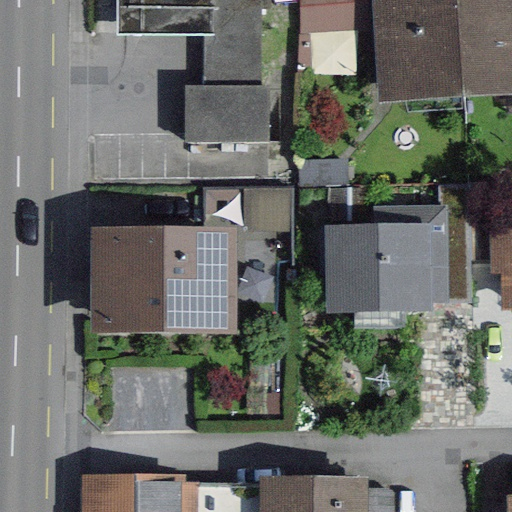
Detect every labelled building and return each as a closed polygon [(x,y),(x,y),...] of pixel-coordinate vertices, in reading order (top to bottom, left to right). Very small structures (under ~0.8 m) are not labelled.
[(260,0),(118,0),(118,35),(205,35),(204,89),(261,89),(260,0)] [(366,0),(300,0),(301,30),(368,26),(366,0)] [(511,5),(458,8),(463,87),(511,83),(511,5)] [(393,91),(463,87),(458,8),(388,13),(393,91)] [(269,143),(269,89),(261,89),(204,89),(188,89),(188,143),(269,143)] [(362,192),(336,192),(336,218),(362,218),(362,192)] [(443,261),(472,261),(471,205),(442,205),(443,261)] [(472,261),(499,260),(498,234),(498,205),(471,205),(472,261)] [(381,235),(338,236),(339,304),(420,303),(420,226),(381,226),(381,235)] [(511,234),(498,234),(499,260),(503,264),(511,263),(511,234)] [(223,240),(106,240),(105,322),(223,323),(223,240)] [(97,511),(195,511),(196,489),(98,487),(97,511)] [(358,491),(196,489),(195,511),(390,511),(391,492),(358,491)]
